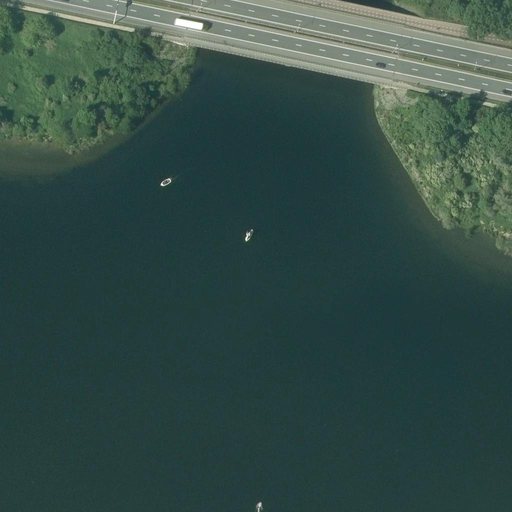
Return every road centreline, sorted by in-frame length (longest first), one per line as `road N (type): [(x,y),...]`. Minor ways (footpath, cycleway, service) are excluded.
road 1 (trunk): [(77,0),(511,91)]
road 2 (trunk): [(511,66),(195,0)]
road 3 (unclassified): [(511,41),(303,0)]
